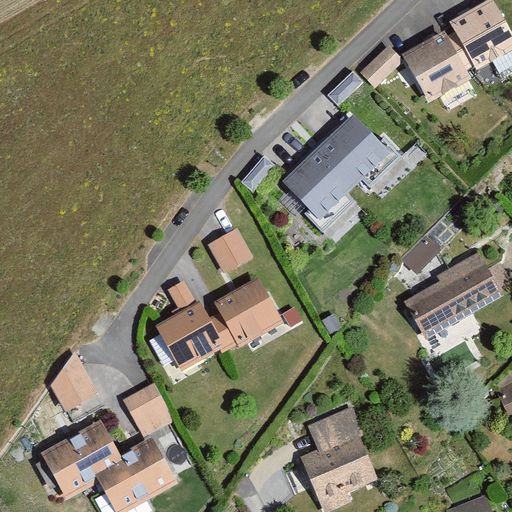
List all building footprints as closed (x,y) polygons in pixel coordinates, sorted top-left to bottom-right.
[(402,56),(429,105),(511,59),(511,45),(491,7),(402,56)] [(364,79),(377,92),(403,66),(391,53),(364,79)] [(353,117),(280,185),(320,227),(393,160),(353,117)] [(237,234),(209,250),(226,279),(253,263),(237,234)] [(443,283),(402,306),(426,350),(510,303),(482,252),(439,276),(443,283)] [(155,330),(183,379),(235,350),(239,358),(290,329),(260,278),(214,304),(223,320),(208,328),(185,288),(172,295),(183,314),(155,330)] [(77,354),(51,392),(66,421),(102,400),(77,354)] [(155,385),(123,403),(143,442),(176,426),(155,385)] [(301,461),(322,511),(329,511),(350,503),(347,495),(374,484),(356,442),(364,438),(352,409),(309,427),(320,453),(301,461)] [(100,487),(113,511),(134,511),(177,489),(153,445),(124,460),(105,424),(42,458),(67,505),(100,487)] [(446,511),(492,511),(485,495),(446,511)]
